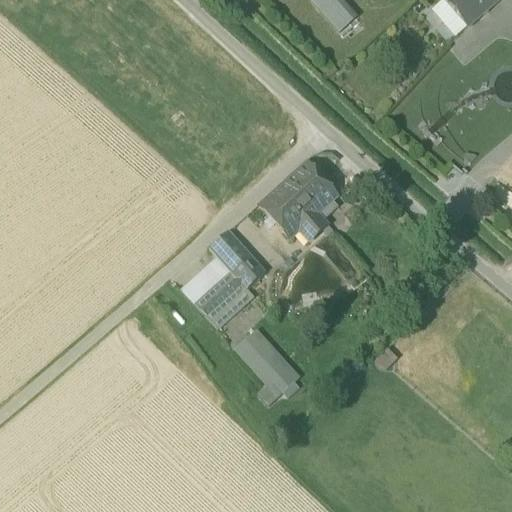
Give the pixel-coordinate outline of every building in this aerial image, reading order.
[(356,23),(335,0),(317,0),(311,6),(339,38),(356,23)] [(511,0),(448,0),(443,5),(455,19),(467,32),(503,0),(511,0)] [(444,27),(455,19),(443,5),(432,14),(444,27)] [(455,19),(444,27),(456,41),(467,32),(455,19)] [(319,219),(321,216),(333,206),(338,201),(306,166),(258,210),(290,244),(302,234),(319,219)] [(338,211),(333,206),(321,216),(326,221),(338,211)] [(328,229),(319,219),(302,234),(311,244),(328,229)] [(216,262),(230,277),(246,295),(265,278),(228,237),(209,254),(216,262)] [(230,277),(216,262),(181,294),(194,309),(230,277)] [(247,296),(246,295),(230,277),(194,309),(211,328),(247,296)] [(251,301),(247,296),(211,328),(216,333),(251,301)] [(299,384),(257,335),(238,350),(271,389),(256,401),(266,413),(299,384)]
